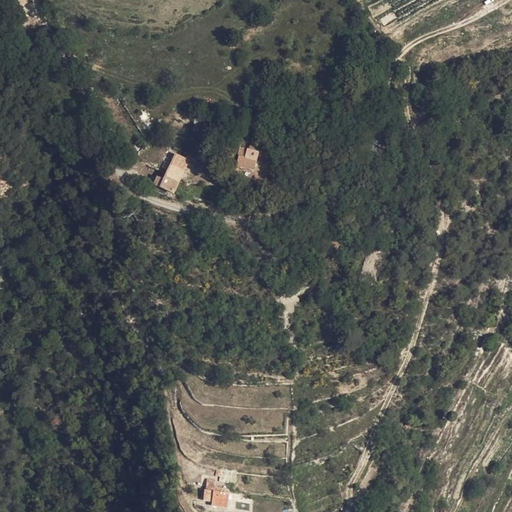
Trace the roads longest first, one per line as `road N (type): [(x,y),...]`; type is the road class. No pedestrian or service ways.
road 1 (track): [(0,14),(28,8),(38,15),(133,195),(242,220),(317,207),(371,155),(398,58)]
road 2 (track): [(398,58),(408,67),(406,110),(441,218),(435,269),(406,355),(349,489)]
road 3 (track): [(398,58),(414,40),(504,0)]
